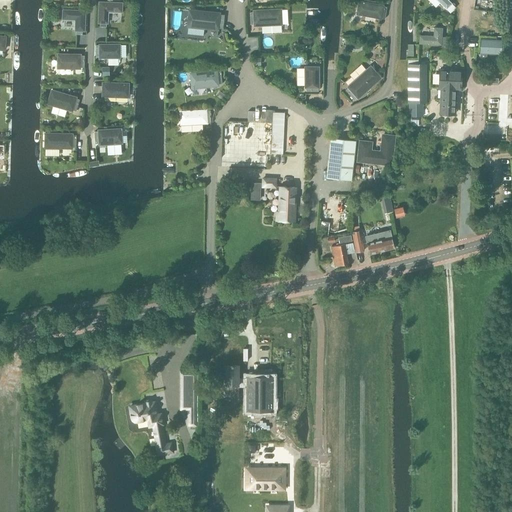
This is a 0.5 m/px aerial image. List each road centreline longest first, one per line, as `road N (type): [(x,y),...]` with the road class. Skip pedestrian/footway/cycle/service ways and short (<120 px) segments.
road 1 (track): [(448,253),(453,511)]
road 2 (residential): [(250,80),(214,138),(207,304)]
road 3 (tertiary): [(0,340),(207,304)]
road 4 (residential): [(311,285),(319,120)]
road 5 (residential): [(319,120),(380,96),(388,81),(392,0)]
road 6 (tertiary): [(311,285),(463,249)]
road 7 (residential): [(463,249),(467,98)]
road 8 (residential): [(91,0),(88,133)]
